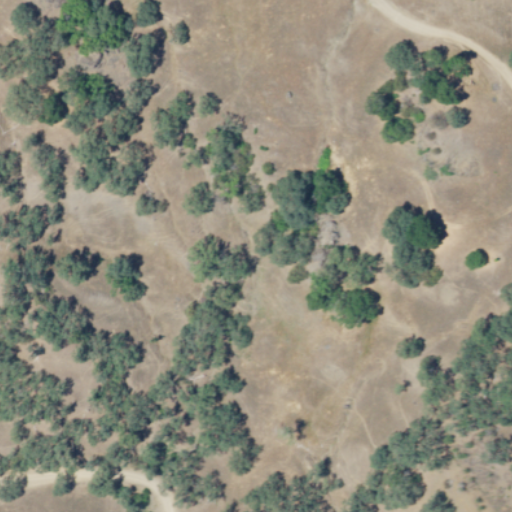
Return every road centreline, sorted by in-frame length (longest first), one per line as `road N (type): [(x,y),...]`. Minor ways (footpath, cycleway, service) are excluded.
road 1 (track): [(165,511),(154,489),(142,484),(0,488)]
road 2 (track): [(511,86),(478,51),(383,0)]
